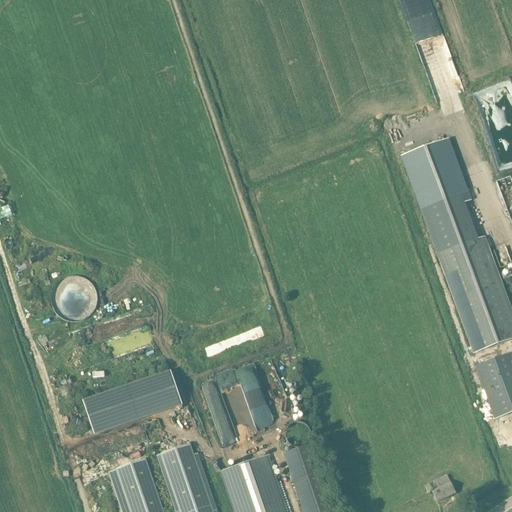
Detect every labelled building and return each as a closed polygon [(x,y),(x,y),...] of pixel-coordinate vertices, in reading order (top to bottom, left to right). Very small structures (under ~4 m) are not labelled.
[(401,161),(473,355),(511,340),(511,310),(485,238),(466,245),(452,209),(468,203),(447,144),(401,161)] [(503,193),(511,191),(511,177),(500,180),(503,193)] [(69,312),(67,319),(88,325),(97,295),(91,293),(94,284),(63,275),(55,299),(64,301),(61,309),(69,312)] [(83,401),(95,436),(182,406),(170,371),(160,343),(73,372),(83,401)] [(511,353),(475,367),(495,420),(511,413),(511,353)] [(255,364),(201,383),(214,422),(230,417),(222,395),(243,388),(259,435),(277,429),(255,364)] [(212,511),(190,445),(160,455),(180,511),(163,511),(145,460),(108,473),(121,511),(212,511)] [(335,511),(313,446),(284,455),(303,511),(335,511)] [(287,511),(268,456),(220,473),(233,511),(287,511)] [(456,494),(451,483),(450,483),(447,476),(429,485),(432,492),(432,491),(438,503),(456,494)]
